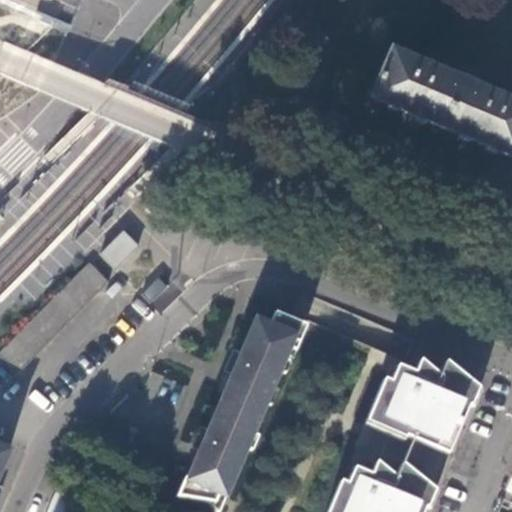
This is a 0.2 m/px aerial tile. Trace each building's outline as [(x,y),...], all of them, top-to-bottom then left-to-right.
[(0,0),(0,6),(67,35),(82,0),(0,0)] [(511,96),(504,90),(500,94),(446,72),(432,60),(428,65),(391,50),(371,97),(511,155),(511,96)] [(122,232),(100,255),(116,269),(137,247),(122,232)] [(0,356),(0,359),(18,377),(109,284),(90,264),(0,356)] [(142,295),(159,309),(174,290),(156,276),(142,295)] [(288,375),(308,327),(275,314),(269,327),(294,338),(280,371),(288,375)] [(177,498),(217,503),(222,495),(226,498),(248,447),(254,433),(267,402),(272,389),(280,371),(294,338),(269,327),(256,321),(242,355),(234,351),(227,368),(235,371),(210,431),(202,427),(194,445),(202,449),(189,480),(185,479),(177,498)] [(475,390),(446,362),(439,376),(420,360),(414,375),(397,368),(390,385),(385,382),(368,423),(448,458),(475,390)] [(280,393),(272,389),(267,402),(275,406),(280,393)] [(262,437),(254,433),(248,447),(256,451),(262,437)] [(0,471),(8,452),(0,448),(0,493),(2,489),(0,487),(0,471)] [(424,511),(433,492),(403,467),(397,481),(377,465),(372,478),(355,470),(348,487),(342,485),(330,511),(424,511)] [(51,495),(48,511),(63,511),(66,496),(51,495)]
